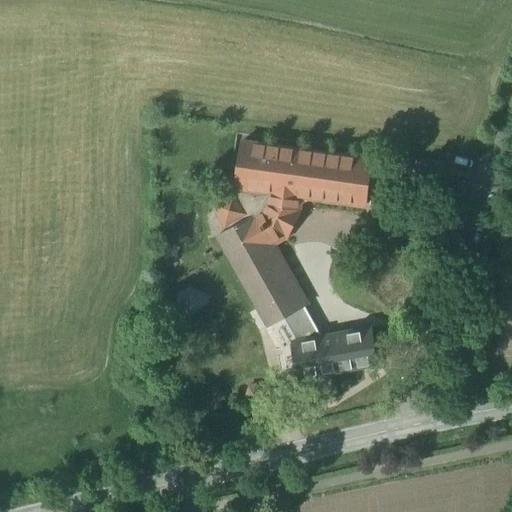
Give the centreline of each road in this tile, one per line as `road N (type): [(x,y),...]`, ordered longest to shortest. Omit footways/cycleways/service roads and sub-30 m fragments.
road 1 (secondary): [(400,428),(59,511)]
road 2 (unclassified): [(400,428),(511,113)]
